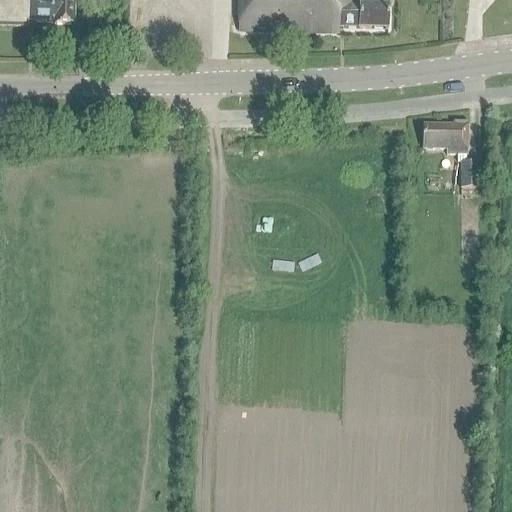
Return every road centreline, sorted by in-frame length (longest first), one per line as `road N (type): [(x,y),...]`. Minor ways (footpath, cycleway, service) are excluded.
road 1 (tertiary): [(0,88),(349,82),(511,64)]
road 2 (track): [(213,115),(200,511)]
